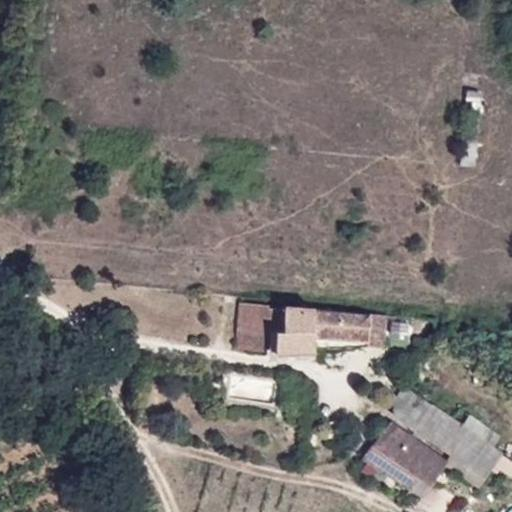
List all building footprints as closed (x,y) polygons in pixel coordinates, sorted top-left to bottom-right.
[(470,87),(457,86),(451,161),(463,163),(470,87)] [(240,301),(236,344),(264,348),(267,329),(268,304),(240,301)] [(276,349),(283,349),(284,337),(289,337),(290,306),(268,304),(267,329),(276,330),(276,349)] [(284,337),(283,349),(319,347),(320,308),(290,306),(289,337),(284,337)] [(386,313),(320,308),(319,347),(359,344),(384,345),(386,313)] [(221,383),(207,381),(206,391),(219,393),(221,383)] [(488,476),(502,453),(403,387),(398,393),(397,405),(393,413),(453,453),(488,476)] [(445,464),(448,461),(387,422),(372,445),(419,476),(431,484),(445,464)] [(410,490),(419,476),(372,445),(363,460),(410,490)] [(445,464),(480,487),(488,476),(453,453),(448,461),(445,464)]
